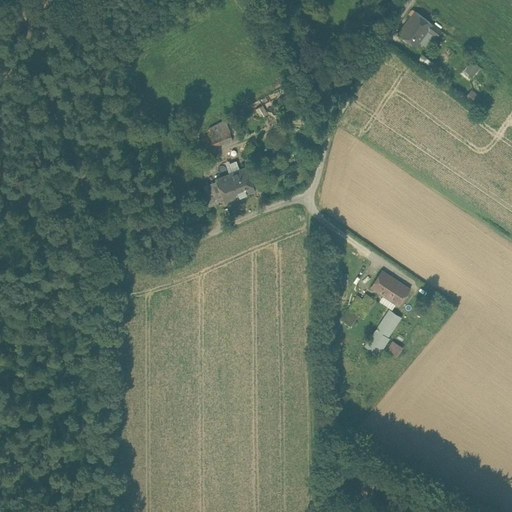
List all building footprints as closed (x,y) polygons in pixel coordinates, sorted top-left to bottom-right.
[(414,10),(398,33),(416,46),(419,42),(428,30),(432,24),(414,10)] [(432,24),(428,30),(434,34),(436,36),(440,30),(432,24)] [(428,30),(419,42),(425,46),(434,34),(428,30)] [(442,69),(422,54),(417,61),(437,77),(442,69)] [(481,67),(472,60),(464,70),(473,77),(481,67)] [(473,77),(464,70),(460,74),(469,82),(473,77)] [(473,90),(465,98),(474,105),(481,97),(473,90)] [(224,119),(210,127),(212,135),(228,130),(224,119)] [(200,152),(207,149),(204,139),(212,135),(210,127),(196,135),(200,152)] [(228,130),(212,135),(216,145),(232,139),(228,130)] [(212,135),(204,139),(207,149),(216,145),(212,135)] [(225,162),(230,172),(237,169),(236,168),(238,167),(235,158),(225,162)] [(239,168),(237,169),(230,172),(225,174),(235,198),(255,190),(245,166),(239,168)] [(235,198),(225,174),(215,178),(218,186),(221,193),(224,201),(225,202),(235,198)] [(203,190),(207,199),(221,193),(218,186),(213,189),(212,187),(203,190)] [(207,199),(210,206),(224,201),(221,193),(207,199)] [(182,197),(172,201),(178,220),(189,217),(182,197)] [(409,288),(381,270),(371,285),(383,294),(396,302),(398,304),(409,288)] [(362,315),(373,299),(366,294),(363,298),(357,306),(352,303),(341,318),(350,324),(358,312),(362,315)] [(396,302),(383,294),(379,300),(392,308),(396,302)] [(357,306),(363,298),(358,295),(352,303),(357,306)] [(400,316),(389,309),(366,345),(378,352),(388,337),(386,336),(400,316)] [(400,348),(392,343),(388,349),(396,354),(400,348)]
